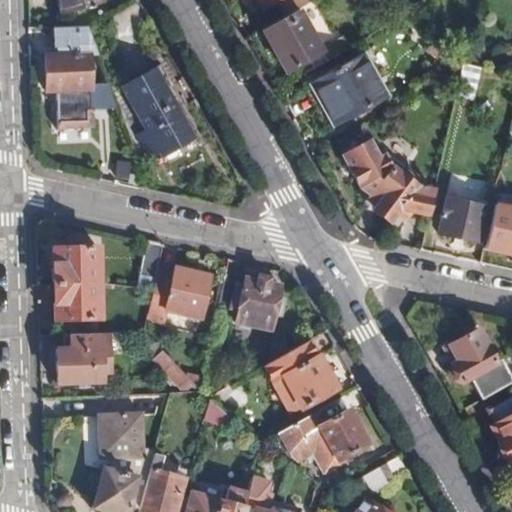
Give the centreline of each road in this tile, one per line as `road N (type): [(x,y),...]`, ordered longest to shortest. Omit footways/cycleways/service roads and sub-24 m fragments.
road 1 (residential): [(9,184),(19,511)]
road 2 (residential): [(321,258),(9,184)]
road 3 (residential): [(177,0),(321,258)]
road 4 (residential): [(321,258),(469,511)]
road 5 (residential): [(511,300),(321,258)]
road 6 (residential): [(4,0),(9,184)]
